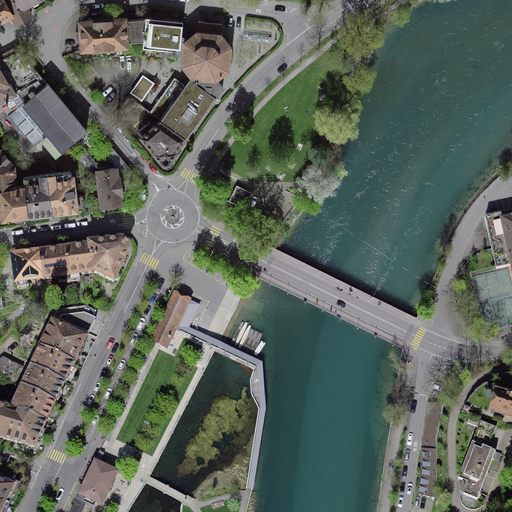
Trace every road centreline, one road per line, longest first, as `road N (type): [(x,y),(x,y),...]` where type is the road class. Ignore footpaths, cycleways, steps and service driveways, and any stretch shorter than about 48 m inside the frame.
road 1 (residential): [(150,258),(48,470)]
road 2 (residential): [(233,246),(434,344)]
road 3 (residential): [(164,199),(31,24)]
road 4 (residential): [(434,344),(461,239),(511,174)]
road 5 (residential): [(313,34),(250,88),(190,175)]
road 6 (residential): [(511,366),(475,383),(455,410),(450,442),(460,511)]
road 7 (residential): [(403,511),(434,344)]
road 8 (residential): [(154,210),(128,221),(0,238)]
road 9 (residential): [(164,0),(280,13),(313,34)]
